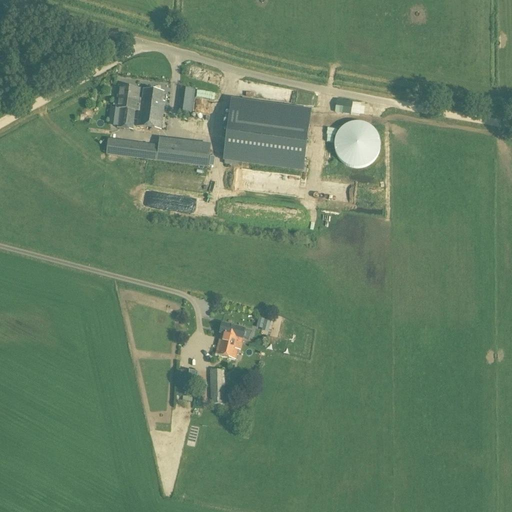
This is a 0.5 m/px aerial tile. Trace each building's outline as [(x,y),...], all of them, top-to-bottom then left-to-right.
[(135,111),(139,111),(140,112),(142,100),(139,100),(140,89),(119,87),(116,109),(120,110),(118,128),(133,130),(135,111)] [(208,99),(209,90),(199,89),(198,98),(208,99)] [(140,112),(139,111),(137,127),(161,130),(165,102),(163,102),(164,93),(143,91),(142,100),(140,112)] [(302,168),(310,114),(233,103),(225,164),(237,166),(238,160),(302,168)] [(346,153),(349,153),(352,152),(354,151),(356,150),(359,148),(360,146),(362,143),(362,141),(363,138),(363,135),(362,133),(361,130),(360,128),(358,126),(356,124),(354,123),(351,122),(349,121),(346,121),(343,121),(341,122),(338,123),(336,125),(334,127),(333,129),(332,132),(331,134),(331,137),(331,140),(332,142),(333,145),(334,147),(336,149),(338,151),(341,152),(344,153),(346,153)] [(208,168),(211,146),(159,139),(158,146),(108,140),(106,155),(208,168)] [(336,150),(330,155),(337,163),(343,159),(336,150)] [(268,333),(271,321),(258,318),(256,328),(262,330),(262,332),(268,333)] [(216,355),(236,360),(238,350),(240,350),(242,342),(245,330),(222,325),(220,334),(221,334),(221,337),(216,355)] [(193,398),(194,372),(177,371),(176,397),(183,397),(183,402),(192,402),(192,398),(193,398)] [(225,405),(224,371),(209,371),(210,399),(212,399),(212,410),(222,410),(222,405),(225,405)]
